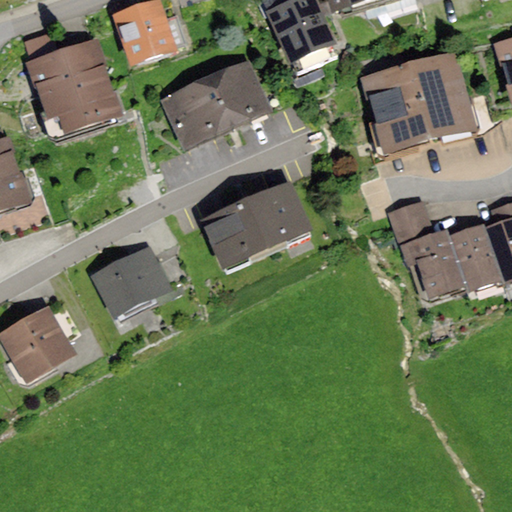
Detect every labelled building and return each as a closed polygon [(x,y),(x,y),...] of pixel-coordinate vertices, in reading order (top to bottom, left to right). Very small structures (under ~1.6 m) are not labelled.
[(258,0),(266,18),(300,4),(298,0),(258,0)] [(307,0),(300,4),(266,18),(290,71),(336,51),(314,0),(307,0)] [(324,0),(331,21),(403,0),(324,0)] [(160,5),(114,20),(132,73),(178,58),(160,5)] [(511,43),(494,49),(511,110),(511,43)] [(98,45),(26,69),(45,126),(56,122),(64,145),(125,125),(98,45)] [(457,58),(362,83),(383,162),(478,137),(457,58)] [(248,67),(161,106),(184,157),(271,118),(248,67)] [(12,141),(0,144),(0,220),(35,208),(12,141)] [(290,187),(202,227),(225,278),(313,238),(290,187)] [(388,215),(397,246),(432,236),(423,205),(388,215)] [(511,206),(491,214),(496,230),(511,224),(511,206)] [(511,224),(496,230),(486,233),(505,288),(506,292),(511,289),(511,224)] [(485,229),(451,239),(467,295),(469,299),(505,288),(486,233),(485,229)] [(432,236),(397,246),(406,275),(415,272),(425,307),(467,295),(451,239),(449,231),(432,236)] [(150,250),(93,280),(117,324),(174,294),(150,250)] [(49,314),(0,339),(0,341),(27,392),(76,365),(49,314)]
